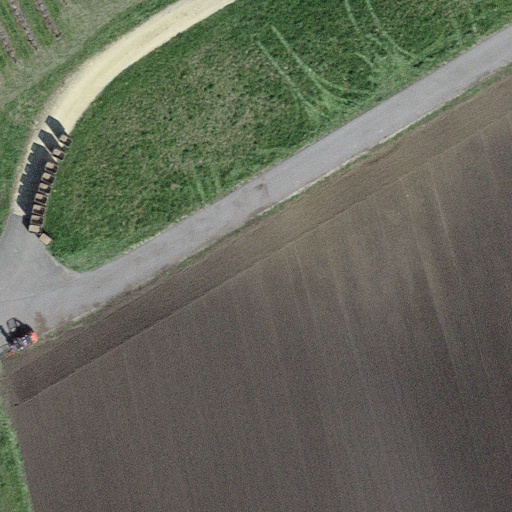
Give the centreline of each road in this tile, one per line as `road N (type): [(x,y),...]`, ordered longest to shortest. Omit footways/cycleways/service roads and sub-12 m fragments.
road 1 (track): [(2,310),(108,283),(511,46)]
road 2 (track): [(2,310),(43,137),(119,58),(217,0)]
